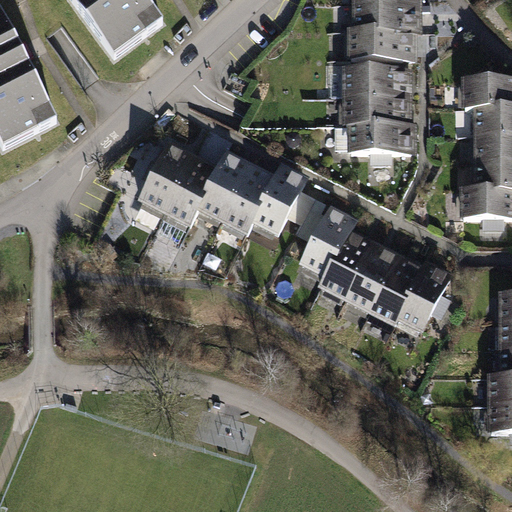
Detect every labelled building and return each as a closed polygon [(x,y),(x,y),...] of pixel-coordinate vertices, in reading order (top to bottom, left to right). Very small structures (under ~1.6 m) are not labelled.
[(70,0),(106,50),(134,29),(142,40),(162,25),(143,0),(70,0)] [(416,8),(415,0),(356,0),(356,8),(416,8)] [(416,19),(416,8),(356,8),(356,35),(356,36),(411,35),(411,36),(416,36),(416,19)] [(0,14),(0,138),(28,124),(33,135),(56,124),(21,55),(0,14)] [(356,35),(352,35),(352,63),(411,63),(411,51),(411,36),(411,35),(356,36),(356,35)] [(346,101),(406,101),(406,91),(406,73),(346,73),(346,101)] [(511,111),(511,83),(465,84),(466,113),(478,113),(478,112),(511,111)] [(346,129),(351,129),(406,129),(406,128),(406,119),(406,101),(346,101),(346,129)] [(511,111),(478,112),(478,113),(478,139),(511,139),(511,111)] [(336,132),(336,150),(339,153),(351,152),(352,157),(371,157),(372,167),(391,167),(391,157),(411,157),(411,138),(411,128),(406,128),(406,129),(351,129),(351,132),(336,132)] [(511,139),(478,139),(478,167),(511,166),(511,139)] [(166,216),(193,163),(184,158),(168,150),(159,168),(152,165),(144,182),(150,185),(141,203),(166,216)] [(223,224),(250,171),(245,169),(225,159),(217,175),(218,176),(199,212),(223,224)] [(218,176),(217,175),(204,169),(193,163),(166,216),(191,229),(199,212),(218,176)] [(511,166),(478,167),(478,193),(478,194),(511,194),(511,166)] [(254,225),(274,184),(263,178),(250,171),(223,224),(248,237),(254,225)] [(304,227),(315,204),(299,197),(306,184),(292,177),(280,171),(274,184),(254,225),(279,237),(288,219),(304,227)] [(511,194),(478,194),(478,193),(464,193),(464,222),(484,222),(484,232),(503,232),(503,222),(511,221),(511,194)] [(298,237),(314,244),(325,222),(318,218),(323,208),(315,204),(304,227),(298,237)] [(327,280),(349,238),(355,227),(350,225),(330,214),(325,222),(314,244),(302,267),(327,280)] [(346,303),(374,250),(369,248),(349,238),(327,280),(322,290),(346,303)] [(370,315),(398,262),(386,256),(374,250),(346,303),(370,315)] [(398,322),(421,275),(409,268),(398,262),(370,315),(396,328),(399,322),(398,322)] [(424,269),(421,275),(398,322),(399,322),(423,334),(432,316),(441,321),(450,304),(441,299),(450,281),(437,275),(424,269)] [(503,326),(511,326),(511,298),(503,298),(503,326)] [(503,353),(511,353),(511,326),(503,326),(503,353)] [(511,353),(503,353),(503,381),(511,380),(511,353)] [(511,408),(511,380),(503,381),(491,381),(491,408),(511,408)] [(492,436),(511,436),(511,446),(511,408),(491,408),(492,436)]
